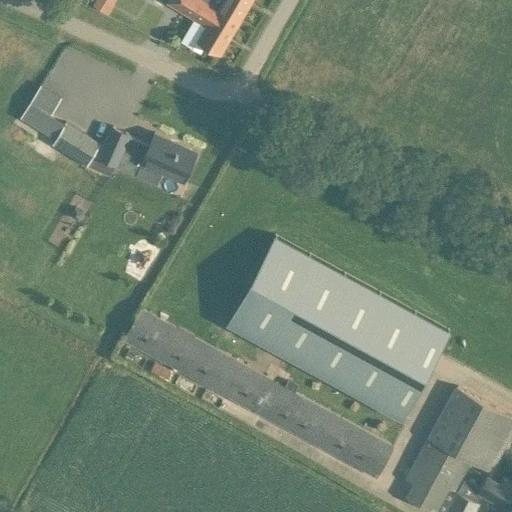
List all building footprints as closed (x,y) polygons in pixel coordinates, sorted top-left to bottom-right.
[(91,0),(90,3),(106,12),(112,0),(91,0)] [(204,44),(220,54),(241,19),(217,5),(208,0),(166,0),(195,17),(182,41),(199,51),(204,44)] [(208,0),(217,5),(241,19),(252,0),(208,0)] [(40,84),(30,101),(52,113),(61,97),(40,84)] [(54,142),(54,143),(87,164),(88,162),(101,142),(94,138),(67,121),(57,137),(54,142)] [(105,143),(99,155),(116,163),(122,150),(142,159),(142,160),(140,163),(138,169),(136,173),(157,183),(163,169),(184,179),(188,169),(197,150),(154,132),(150,143),(129,133),(129,132),(113,125),(105,143)] [(227,322),(402,417),(451,328),(275,233),(227,322)] [(393,445),(140,307),(123,337),(377,475),(393,445)] [(470,458),(491,469),(511,429),(511,413),(457,384),(430,434),(470,458)] [(501,511),(511,511),(511,487),(487,473),(479,485),(464,476),(457,489),(448,484),(453,474),(459,477),(470,458),(430,434),(400,489),(439,511),(472,511),(483,493),(505,506),(501,511)]
